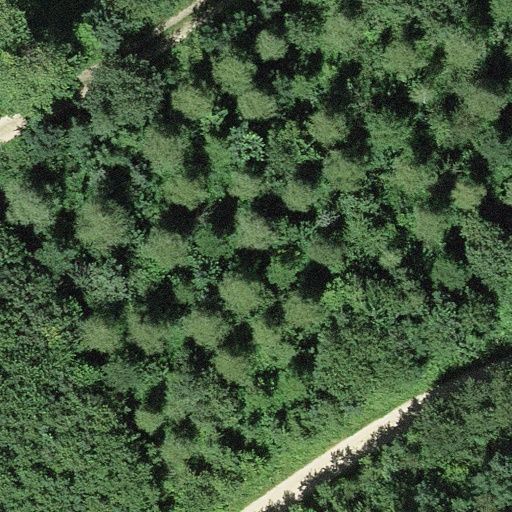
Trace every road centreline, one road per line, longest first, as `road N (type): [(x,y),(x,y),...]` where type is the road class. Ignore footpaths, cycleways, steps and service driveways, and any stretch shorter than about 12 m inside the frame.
road 1 (track): [(266,511),(403,421),(511,371)]
road 2 (track): [(201,0),(0,131)]
